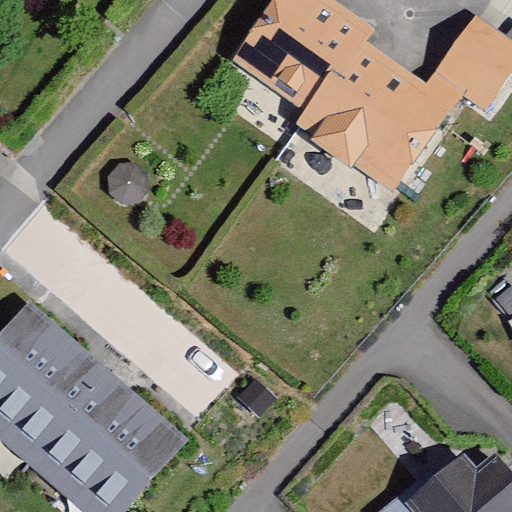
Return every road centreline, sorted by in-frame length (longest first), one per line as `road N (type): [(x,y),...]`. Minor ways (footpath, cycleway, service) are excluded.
road 1 (residential): [(244,511),(511,197)]
road 2 (residential): [(0,206),(183,0)]
